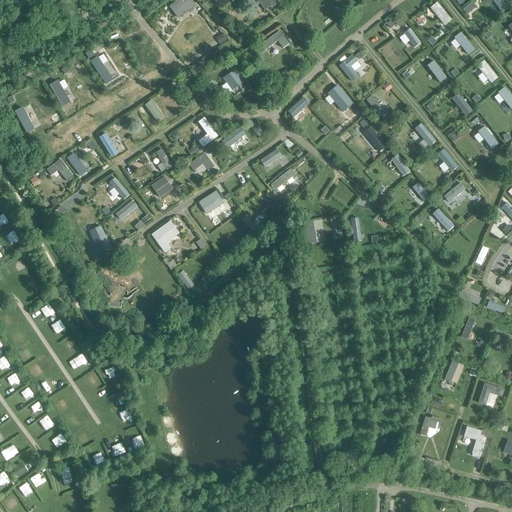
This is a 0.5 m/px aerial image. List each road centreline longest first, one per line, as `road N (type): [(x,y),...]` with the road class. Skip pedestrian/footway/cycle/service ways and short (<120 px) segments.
road 1 (unclassified): [(0,74),(121,0)]
road 2 (unknown): [(287,126),(192,201)]
road 3 (track): [(69,382),(8,289),(0,294)]
